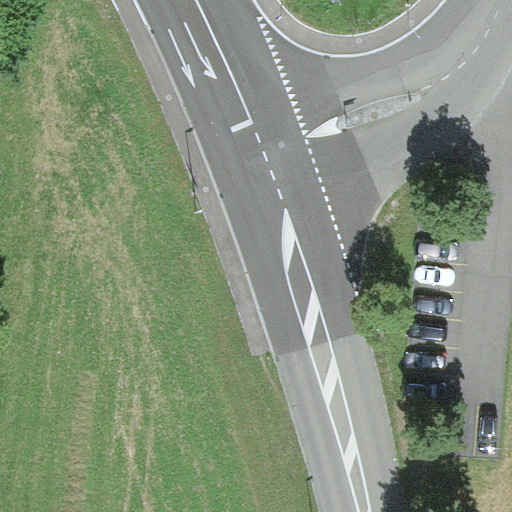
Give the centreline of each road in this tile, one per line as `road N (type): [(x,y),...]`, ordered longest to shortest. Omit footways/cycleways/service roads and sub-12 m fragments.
road 1 (tertiary): [(256,164),(346,423),(364,511)]
road 2 (residential): [(256,164),(457,70),(497,0)]
road 3 (tertiary): [(185,0),(256,164)]
